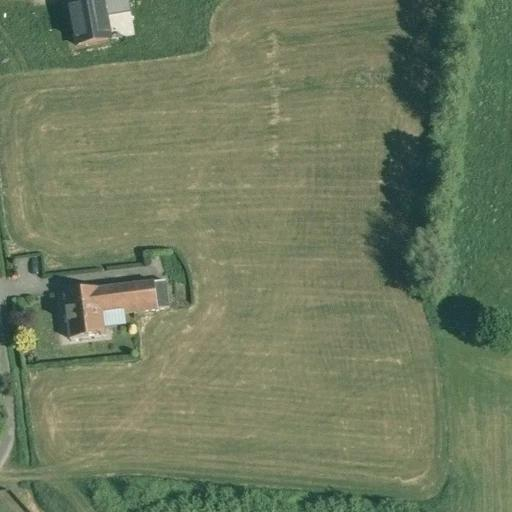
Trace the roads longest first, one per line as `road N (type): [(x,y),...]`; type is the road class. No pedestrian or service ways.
road 1 (unknown): [(0,290),(177,272)]
road 2 (residential): [(0,324),(10,393),(0,450)]
